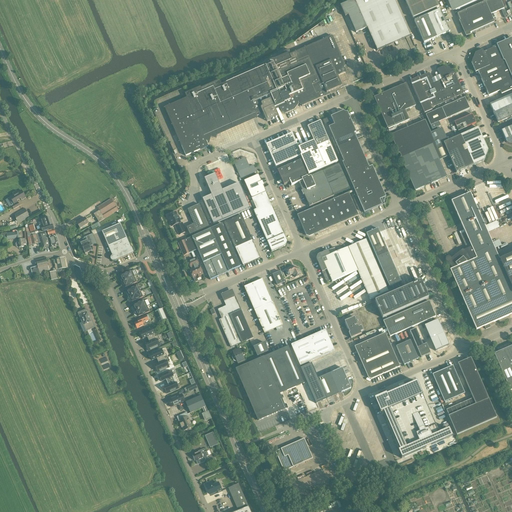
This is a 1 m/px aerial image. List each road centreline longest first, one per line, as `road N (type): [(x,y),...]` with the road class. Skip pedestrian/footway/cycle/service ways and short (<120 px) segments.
road 1 (secondary): [(153,253),(109,169),(33,110),(0,49)]
road 2 (unclassified): [(207,511),(103,274)]
road 3 (secondary): [(265,511),(176,307)]
road 4 (unclassified): [(461,349),(397,210)]
road 5 (unclassified): [(360,393),(301,252)]
road 6 (unclassified): [(176,307),(301,252)]
road 7 (residential): [(55,221),(0,107)]
road 8 (unclassified): [(301,252),(249,141)]
road 9 (unclassified): [(397,210),(350,97)]
road 10 (unclassified): [(504,162),(456,51)]
